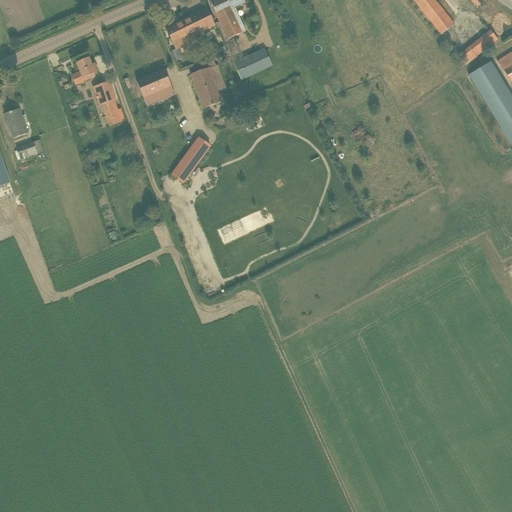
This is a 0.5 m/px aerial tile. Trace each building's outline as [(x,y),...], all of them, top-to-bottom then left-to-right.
[(243,0),(216,0),(211,3),(210,3),(215,13),(227,40),(245,31),(241,21),(241,22),(234,8),(245,3),(243,0)] [(413,0),(441,35),(454,25),(434,0),(413,0)] [(198,32),(199,32),(214,25),(206,9),(166,28),(175,46),(177,50),(197,40),(195,36),(199,34),(198,32)] [(479,39),(487,48),(498,40),(490,30),(479,39)] [(511,84),(511,83),(511,52),(497,62),(511,84)] [(76,85),(94,77),(93,74),(97,72),(94,64),(91,66),(88,59),(77,64),(80,72),(72,76),(76,85)] [(208,68),(191,75),(203,109),(220,103),(215,86),(223,83),(217,66),(208,69),(208,68)] [(136,82),(143,98),(161,91),(164,97),(173,93),(171,87),(164,70),(136,82)] [(109,83),(93,88),(99,105),(115,100),(109,83)] [(4,115),(13,139),(28,134),(19,109),(4,115)] [(248,134),(265,127),(260,116),(244,123),(248,134)] [(511,148),(511,121),(500,129),(511,148)] [(171,175),(183,184),(210,147),(198,138),(171,175)] [(16,149),(17,152),(20,160),(37,154),(33,143),(16,149)] [(0,186),(10,183),(0,154),(0,186)] [(511,318),(504,304),(464,326),(511,410),(511,318)]
